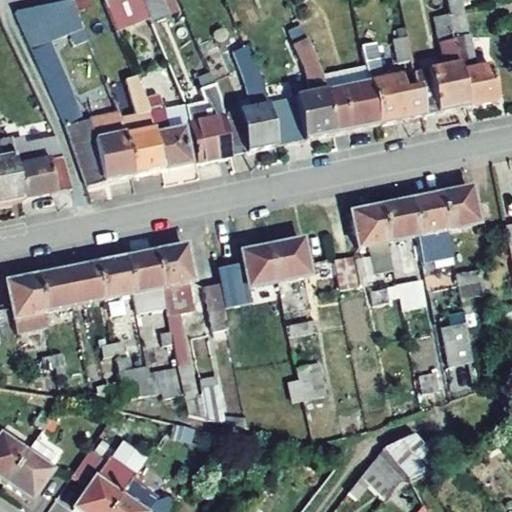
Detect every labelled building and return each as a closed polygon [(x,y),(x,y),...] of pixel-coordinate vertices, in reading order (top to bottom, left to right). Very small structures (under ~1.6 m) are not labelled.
[(138,0),(108,0),(103,3),(116,35),(148,21),(138,0)] [(159,0),(138,0),(148,21),(151,28),(169,21),(159,0)] [(458,0),(445,3),(448,16),(452,37),(465,35),(458,0)] [(67,136),(85,188),(132,178),(119,121),(118,117),(115,109),(109,111),(97,114),(101,131),(91,133),(86,117),(85,117),(81,118),(73,99),(49,44),(67,36),(82,30),(70,2),(14,14),(67,136)] [(452,37),(448,16),(433,19),(443,68),(413,74),(416,88),(422,117),(466,108),(452,37)] [(294,45),(305,40),(300,28),(288,33),(294,45)] [(396,65),(410,62),(404,29),(395,31),(397,40),(391,41),(396,65)] [(72,48),(87,41),(82,30),(67,36),(72,48)] [(452,37),(466,108),(496,102),(489,68),(474,71),(467,36),(466,36),(465,35),(452,37)] [(320,75),(305,40),(294,45),(292,46),(302,68),(310,96),(265,105),(274,148),(332,136),(320,77),(320,75)] [(364,68),(377,127),(422,117),(416,88),(402,91),(399,76),(382,80),(375,45),(360,48),(364,68)] [(248,102),(220,108),(230,157),(274,148),(265,105),(261,88),(245,49),(232,53),(244,84),(248,102)] [(377,127),(364,68),(325,76),(337,135),(377,127)] [(332,136),(337,135),(325,76),(320,77),(332,136)] [(161,172),(148,113),(144,100),(135,78),(124,82),(134,117),(119,121),(132,178),(161,172)] [(230,157),(220,108),(218,100),(213,87),(200,91),(205,105),(184,110),(188,128),(195,165),(230,157)] [(101,91),(109,111),(115,109),(106,88),(101,91)] [(85,117),(79,96),(73,99),(81,118),(85,117)] [(161,172),(189,166),(182,130),(167,132),(162,111),(162,110),(157,96),(144,100),(148,113),(161,172)] [(184,110),(183,107),(162,111),(167,132),(182,130),(188,128),(184,110)] [(97,114),(86,117),(91,133),(101,131),(97,114)] [(21,138),(8,141),(21,202),(71,191),(54,138),(23,144),(21,138)] [(0,206),(21,202),(8,141),(8,139),(0,141),(0,206)] [(444,231),(475,225),(468,190),(436,196),(444,231)] [(414,237),(420,265),(450,259),(444,231),(436,196),(407,202),(414,237)] [(385,243),(414,237),(407,202),(378,208),(385,243)] [(347,215),(354,250),(365,248),(371,276),(391,271),(385,243),(378,208),(347,215)] [(511,225),(502,228),(511,276),(511,225)] [(276,284),(307,278),(299,242),(269,249),(276,284)] [(187,284),(189,283),(182,248),(152,254),(164,310),(169,333),(171,345),(176,370),(187,367),(176,317),(193,313),(187,284)] [(246,291),(276,284),(269,249),(238,255),(246,291)] [(152,254),(123,260),(130,296),(134,316),(164,310),(152,254)] [(338,291),(356,288),(350,259),(332,262),(338,291)] [(123,260),(93,267),(100,302),(130,296),(123,260)] [(71,308),(100,302),(93,267),(64,273),(71,308)] [(453,277),(462,317),(471,315),(467,299),(484,295),(483,290),(487,289),(486,281),(483,281),(481,271),(453,277)] [(42,314),(71,308),(64,273),(35,279),(42,314)] [(14,336),(45,329),(42,314),(35,279),(4,285),(14,336)] [(218,286),(223,313),(239,310),(233,282),(218,286)] [(400,313),(425,308),(420,283),(394,288),(397,298),(400,313)] [(212,340),(228,336),(223,313),(218,286),(202,289),(212,340)] [(397,298),(394,288),(386,290),(387,300),(397,298)] [(371,308),(388,305),(387,300),(386,290),(368,294),(371,308)] [(511,307),(499,310),(502,320),(511,317),(511,307)] [(288,340),(291,354),(298,353),(309,350),(307,340),(300,341),(299,338),(311,335),(309,323),(285,328),(288,340)] [(467,365),(471,364),(463,325),(439,330),(447,369),(467,365)] [(285,328),(258,333),(261,346),(288,340),(285,328)] [(160,347),(171,345),(169,333),(157,335),(160,347)] [(112,357),(123,355),(120,343),(109,345),(112,357)] [(101,360),(112,357),(109,345),(98,347),(101,360)] [(302,369),(298,353),(291,354),(294,370),(302,369)] [(54,370),(64,367),(62,355),(51,357),(54,370)] [(42,372),(54,370),(51,357),(40,359),(42,372)] [(99,360),(102,374),(115,370),(112,357),(101,360),(99,360)] [(116,374),(131,371),(128,358),(114,361),(116,374)] [(467,365),(471,383),(475,382),(471,364),(467,365)] [(323,399),(316,366),(302,369),(294,370),(301,403),(323,399)] [(194,400),(187,367),(176,370),(183,403),(194,400)] [(145,369),(131,371),(116,374),(121,402),(151,396),(146,374),(145,369)] [(178,397),(173,369),(146,374),(151,396),(159,395),(160,401),(178,397)] [(93,376),(99,397),(121,402),(116,374),(115,370),(102,374),(93,376)] [(221,418),(215,378),(197,381),(199,395),(194,397),(195,400),(194,400),(183,403),(186,416),(223,425),(221,418)] [(37,415),(31,425),(40,431),(47,421),(37,415)] [(223,425),(248,432),(245,420),(221,418),(223,425)] [(47,421),(40,431),(49,437),(56,428),(47,421)] [(97,439),(106,446),(111,438),(102,431),(97,439)] [(443,469),(412,436),(383,448),(401,457),(406,472),(410,484),(443,469)] [(0,483),(3,485),(24,455),(0,439),(0,483)] [(383,448),(371,465),(393,487),(406,472),(401,457),(383,448)] [(82,486),(101,459),(89,450),(70,478),(82,486)] [(3,485),(29,503),(50,473),(24,455),(3,485)] [(110,511),(129,483),(134,476),(130,473),(108,459),(73,511),(72,511),(110,511)] [(143,463),(139,460),(130,473),(134,476),(135,474),(143,463)] [(135,474),(145,481),(152,470),(143,463),(135,474)] [(382,502),(393,487),(371,465),(334,511),(346,511),(366,486),(382,502)] [(147,511),(152,505),(141,497),(144,493),(129,483),(110,511),(147,511)]
